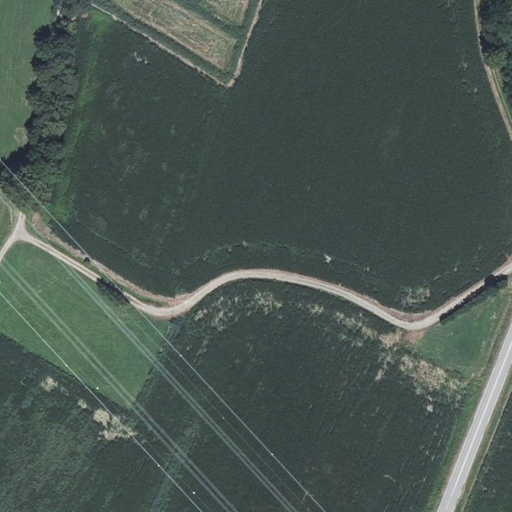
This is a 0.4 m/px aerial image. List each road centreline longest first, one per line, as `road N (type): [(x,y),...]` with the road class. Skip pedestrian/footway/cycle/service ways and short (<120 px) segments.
road 1 (track): [(17,232),(145,309),(169,313),(214,283),(275,275),(322,286),(410,327),(511,270)]
road 2 (track): [(17,232),(64,0)]
road 3 (secondary): [(444,511),(511,339)]
